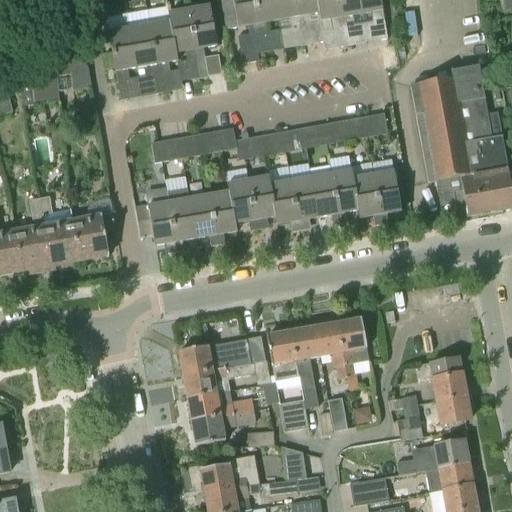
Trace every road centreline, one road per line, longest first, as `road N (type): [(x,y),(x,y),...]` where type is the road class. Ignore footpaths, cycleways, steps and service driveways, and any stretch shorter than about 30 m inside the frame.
road 1 (residential): [(141,302),(484,240)]
road 2 (residential): [(141,302),(117,126),(238,102)]
road 3 (residential): [(147,511),(112,320)]
road 4 (residential): [(238,102),(266,120),(380,99),(374,61)]
road 5 (residential): [(511,398),(484,240)]
road 6 (residential): [(374,61),(251,82),(238,102)]
